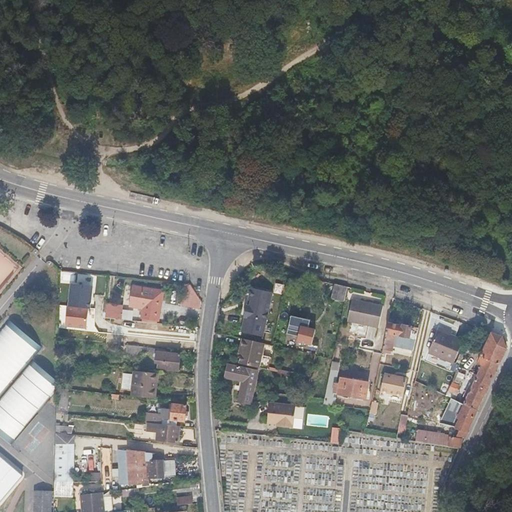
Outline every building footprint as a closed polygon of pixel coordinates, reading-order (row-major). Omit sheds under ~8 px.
[(345,302),(348,287),(334,284),(332,299),(345,302)] [(158,319),(162,290),(131,287),(129,305),(143,307),(142,317),(158,319)] [(268,319),(274,292),(253,287),(251,297),(253,297),(251,304),(248,303),(246,313),(268,319)] [(103,316),(105,302),(90,301),(76,298),(74,313),(103,316)] [(379,327),(383,307),(352,301),(349,321),(379,327)] [(122,318),(123,304),(105,302),(103,316),(105,316),(117,318),(122,318)] [(263,337),(268,319),(246,313),(245,315),(247,316),(243,331),(263,337)] [(117,324),(117,318),(105,316),(104,327),(116,329),(117,324)] [(161,335),(162,322),(143,321),(143,333),(161,335)] [(0,332),(0,395),(39,347),(8,322),(0,332)] [(416,340),(418,328),(404,325),(403,327),(389,323),(383,351),(392,351),(395,336),(416,340)] [(456,363),(465,338),(452,334),(453,330),(439,326),(429,353),(456,363)] [(312,346),(315,331),(302,329),(299,344),(312,346)] [(489,386),(506,347),(502,336),(492,332),(489,341),(479,363),(482,365),(475,380),(470,393),(466,391),(462,402),(465,404),(479,409),(489,386)] [(260,368),(260,365),(265,344),(242,339),(239,348),(242,350),(240,360),(239,364),(260,368)] [(179,370),(181,353),(170,352),(171,349),(127,344),(126,355),(140,357),(141,351),(156,353),(156,362),(159,362),(158,367),(179,370)] [(472,356),(475,349),(468,345),(465,352),(472,356)] [(334,398),(339,373),(341,372),(342,365),(334,362),(326,405),(339,407),(340,399),(334,398)] [(0,430),(13,441),(59,385),(32,363),(0,401),(0,430)] [(251,405),(258,372),(228,365),(225,378),(243,382),(239,402),(251,405)] [(290,380),(292,372),(279,369),(277,377),(290,380)] [(156,398),(157,386),(158,373),(133,370),(131,396),(156,398)] [(405,396),(408,379),(385,374),(382,391),(405,396)] [(337,395),(354,398),(352,409),(357,409),(359,399),(368,400),(371,383),(343,379),(342,385),(339,384),(337,395)] [(456,397),(461,385),(452,381),(447,393),(456,397)] [(377,415),(379,403),(374,401),(372,412),(371,415),(377,415)] [(173,410),(164,409),(160,409),(159,414),(149,413),(147,422),(177,425),(177,421),(185,422),(185,416),(188,417),(189,413),(186,412),(187,406),(174,404),(173,410)] [(293,426),(294,422),(295,406),(269,404),(266,424),(276,425),(276,427),(290,428),(293,426)] [(466,435),(479,409),(465,404),(459,418),(460,419),(457,427),(459,429),(455,437),(450,437),(451,445),(461,447),(463,442),(463,434),(466,435)] [(178,442),(180,426),(177,425),(147,422),(147,430),(157,432),(156,439),(178,442)] [(339,444),(340,429),(334,429),(333,439),(332,439),(331,444),(339,444)] [(74,480),(75,434),(55,431),(53,479),(72,480),(74,480)] [(175,475),(174,459),(159,460),(159,453),(117,449),(119,483),(142,482),(142,478),(175,475)] [(72,493),(72,480),(53,479),(53,493),(72,493)] [(51,511),(53,492),(33,491),(32,511),(51,511)] [(104,511),(104,492),(80,494),(81,511),(104,511)]
